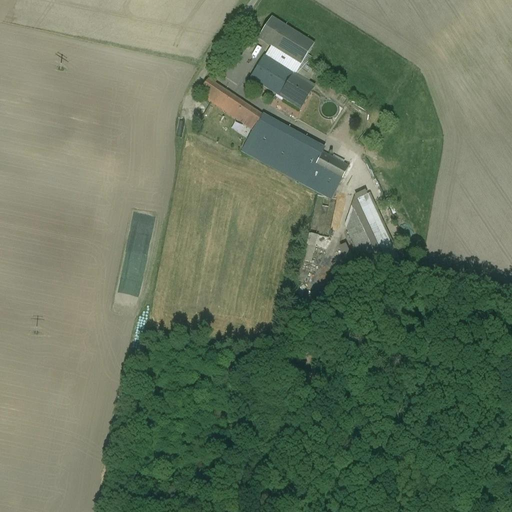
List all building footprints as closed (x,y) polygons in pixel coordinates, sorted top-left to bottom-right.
[(313,47),(270,20),(258,39),(265,44),(272,48),(300,66),(301,66),(313,47)] [(300,66),(272,48),(265,58),(296,77),(302,81),(304,77),(296,72),(300,66)] [(265,58),(264,57),(250,80),(282,100),(296,77),(265,58)] [(296,77),(282,100),(300,111),(314,88),(302,81),(296,77)] [(261,118),(207,81),(198,94),(252,131),(258,123),(261,118)] [(321,157),(258,123),(252,131),(246,144),(263,153),(265,149),(311,175),(321,157)] [(311,175),(265,149),(263,153),(246,144),(241,152),(305,187),(311,175)] [(311,175),(305,187),(319,194),(333,197),(349,168),(322,153),(321,157),(311,175)] [(399,258),(369,194),(356,201),(386,264),(399,258)] [(337,200),(317,196),(309,235),(328,239),(337,200)] [(386,264),(356,201),(346,231),(360,262),(386,264)]
